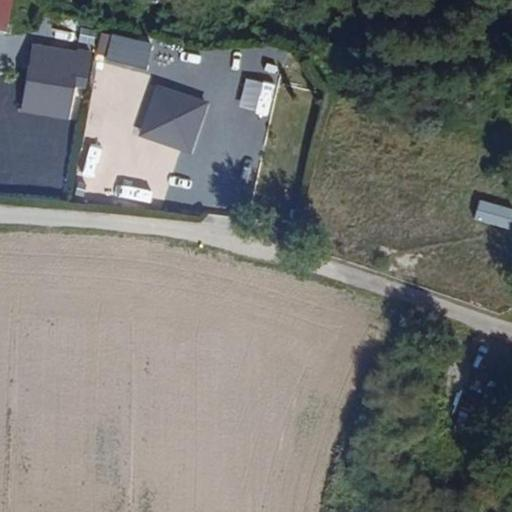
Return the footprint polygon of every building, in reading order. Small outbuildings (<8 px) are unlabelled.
[(0,0),(0,28),(13,30),(18,0),(0,0)] [(68,28),(57,27),(56,48),(67,49),(68,28)] [(9,77),(54,81),(56,48),(12,45),(9,77)] [(136,63),(127,91),(172,106),(181,78),(162,71),(166,59),(142,51),(137,63),(136,63)] [(53,97),(54,81),(9,77),(8,94),(53,97)] [(172,106),(127,91),(122,106),(167,121),(172,106)] [(141,135),(137,146),(168,157),(172,146),(141,135)] [(128,184),(124,196),(160,207),(164,195),(128,184)]
